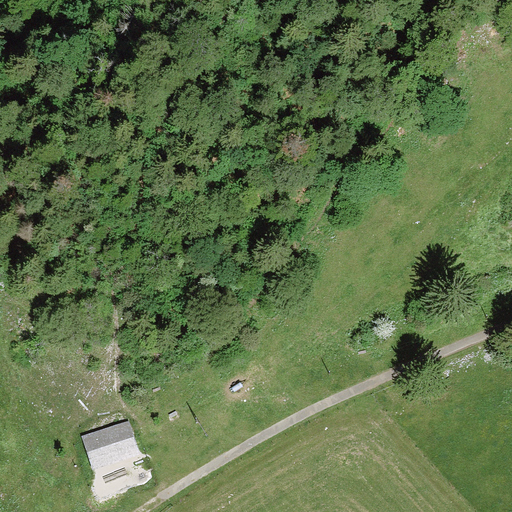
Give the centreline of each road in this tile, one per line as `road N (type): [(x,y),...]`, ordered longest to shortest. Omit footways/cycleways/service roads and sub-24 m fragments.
road 1 (track): [(197,477),(158,381),(142,313),(147,253),(167,182),(249,0)]
road 2 (track): [(140,511),(261,438),(511,341)]
